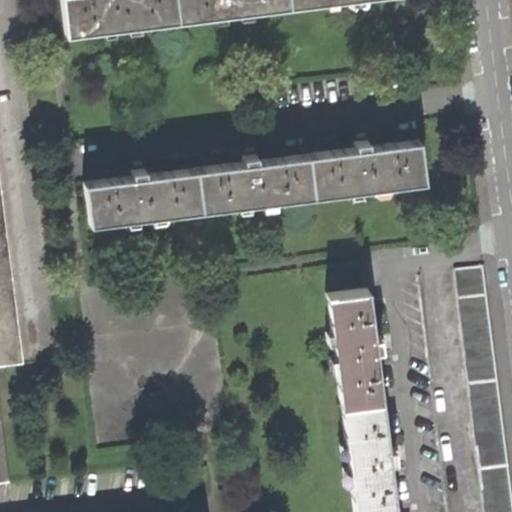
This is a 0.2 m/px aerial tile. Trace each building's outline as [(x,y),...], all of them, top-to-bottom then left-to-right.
[(59,0),(63,32),(175,18),(172,0),(59,0)] [(286,3),(285,0),(172,0),(175,18),(286,3)] [(352,146),(305,152),(310,193),(422,179),(417,138),(366,144),(366,138),(358,139),(352,140),(352,146)] [(310,193),(305,152),(255,158),(254,153),(247,154),(241,154),(241,160),(193,166),(199,207),(310,193)] [(87,221),(199,207),(193,166),(144,173),(143,166),(137,167),(130,168),(131,174),(82,181),(87,221)] [(0,200),(0,482),(7,482),(0,424),(0,366),(21,364),(0,200)] [(453,270),(483,511),(511,511),(511,493),(483,266),(453,270)] [(323,292),(338,404),(379,398),(373,349),(378,348),(377,340),(377,334),(371,335),(365,287),(323,292)] [(351,511),(373,511),(393,509),(387,460),(393,459),(392,453),(391,445),(385,446),(379,398),(338,404),(351,511)]
